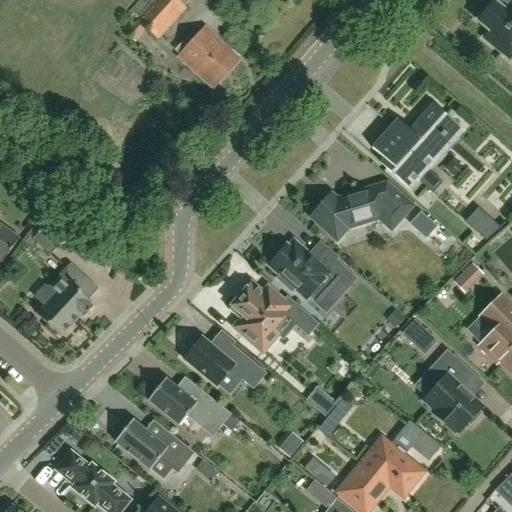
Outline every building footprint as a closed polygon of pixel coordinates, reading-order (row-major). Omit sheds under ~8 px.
[(155,0),(137,20),(147,29),(158,39),(185,9),(183,8),(174,0),(155,0)] [(509,59),(511,54),(511,0),(506,0),(500,9),(492,3),(477,21),(490,31),(484,38),(509,59)] [(174,51),(180,57),(179,58),(213,89),(240,60),(205,29),(198,37),(192,31),(174,51)] [(99,79),(134,109),(157,83),(122,53),(99,79)] [(380,164),(411,192),(419,182),(433,194),(442,183),(429,171),(440,159),(432,152),(455,125),(433,105),(409,131),(397,121),(372,149),(384,160),(380,164)] [(89,157),(59,139),(54,147),(84,165),(89,157)] [(391,230),(400,220),(411,207),(386,185),(336,200),(331,195),(311,218),(336,241),(347,229),(378,219),(391,230)] [(490,241),(502,229),(482,210),(470,223),(490,241)] [(413,228),(445,257),(459,241),(427,212),(413,228)] [(0,261),(2,263),(20,238),(0,224),(0,261)] [(62,243),(44,227),(33,238),(51,255),(62,243)] [(309,298),(313,302),(324,290),(337,301),(355,280),(335,261),(325,272),(316,264),(305,254),(294,244),(288,250),(285,247),(269,265),(280,274),(275,280),(291,294),(296,289),(308,300),(309,298)] [(70,264),(48,288),(45,285),(33,298),(44,307),(36,315),(48,326),(45,329),(54,337),(57,334),(60,337),(80,315),(84,318),(92,309),(89,306),(91,303),(88,301),(98,290),(70,264)] [(458,284),(468,295),(488,275),(478,265),(458,284)] [(262,352),(277,335),(272,330),(284,316),(307,336),(317,325),(287,298),(283,303),(268,290),(263,296),(251,285),(228,311),(241,322),(235,328),(262,352)] [(480,317),(495,332),(479,347),(496,364),(499,361),(511,375),(511,308),(501,297),(480,317)] [(431,338),(417,325),(406,338),(419,351),(431,338)] [(215,387),(216,386),(229,371),(253,390),(266,374),(232,346),(223,357),(202,339),(198,343),(195,340),(184,354),(187,356),(184,360),(215,387)] [(481,408),(459,388),(461,385),(457,381),(466,371),(447,353),(429,372),(440,383),(424,401),(435,411),(433,414),(453,433),(456,430),(459,433),(467,424),(470,426),(482,414),(479,411),(481,408)] [(179,427),(186,417),(190,413),(200,422),(203,418),(218,430),(222,425),(231,433),(240,422),(199,390),(191,400),(165,380),(148,402),(179,427)] [(322,430),(332,439),(353,416),(322,389),(310,403),(330,420),(322,430)] [(194,454),(167,433),(159,443),(133,422),(132,421),(129,424),(126,422),(118,433),(121,435),(115,443),(116,444),(116,443),(149,470),(150,471),(159,460),(177,475),(194,454)] [(298,435),(283,449),(293,461),(309,446),(298,435)] [(407,454),(393,443),(391,446),(381,438),(335,493),(358,511),(369,511),(376,505),(374,503),(387,487),(403,500),(425,473),(404,457),(407,454)] [(121,511),(131,501),(112,486),(115,483),(91,464),(89,467),(70,452),(55,471),(73,486),(70,489),(94,509),(97,506),(104,511),(121,511)] [(199,473),(214,482),(220,471),(206,462),(199,473)] [(497,491),(507,501),(511,496),(511,476),(497,491)] [(175,511),(158,498),(147,511),(175,511)] [(351,511),(336,500),(326,511),(351,511)]
